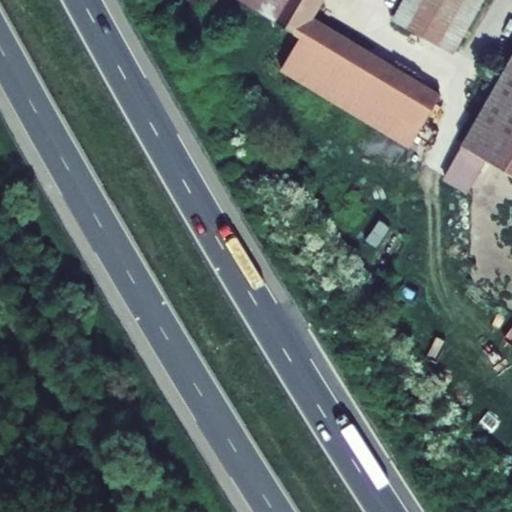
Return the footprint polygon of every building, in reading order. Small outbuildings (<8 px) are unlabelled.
[(229,0),(203,0),(208,10),(229,0)] [(269,0),(295,14),(303,0),(269,0)] [(303,0),(295,14),(409,89),(424,64),(414,58),(339,8),(343,0),(303,0)] [(500,0),(424,0),(414,18),(431,28),(442,34),(471,51),(500,0)] [(414,58),(424,64),(442,34),(431,28),(414,58)] [(511,83),(477,143),(511,163),(511,83)]
